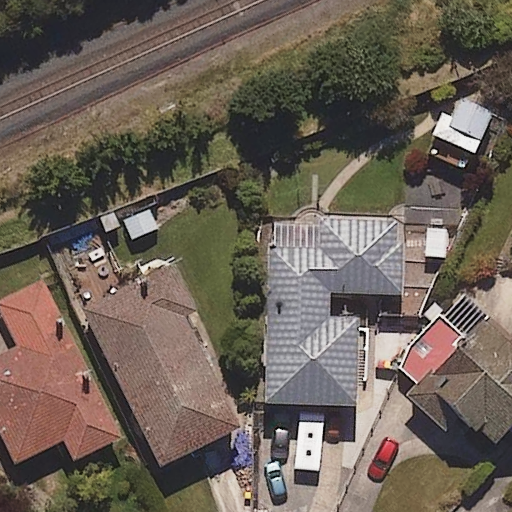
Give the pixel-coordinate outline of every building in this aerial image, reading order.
[(453,117),(440,111),(430,135),(474,153),(492,111),(461,98),(453,117)] [(164,202),(120,220),(128,240),(172,222),(164,202)] [(403,219),(266,217),(263,406),(359,407),(360,320),(329,319),(329,294),(402,295),(403,219)] [(195,310),(174,266),(82,311),(159,468),(239,429),(183,316),(195,310)] [(0,349),(0,435),(15,464),(63,440),(73,462),(120,438),(43,282),(0,303),(0,313),(14,343),(0,349)] [(511,341),(465,295),(398,364),(415,380),(402,393),(435,425),(450,410),(490,449),(511,426),(511,341)]
